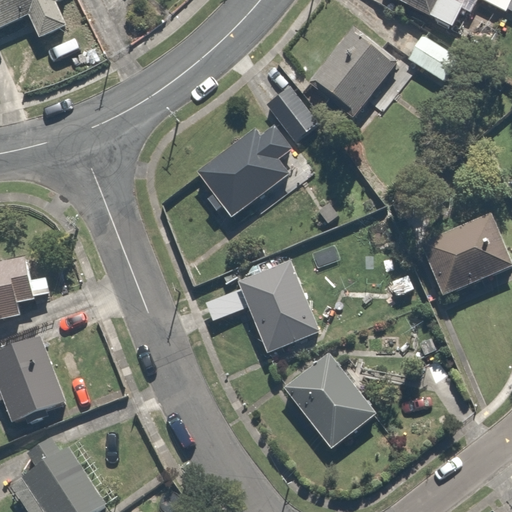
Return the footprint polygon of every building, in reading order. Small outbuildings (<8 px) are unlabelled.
[(69,0),(0,0),(0,30),(28,18),(40,46),(70,32),(58,5),(69,0)] [(511,0),(391,0),(455,34),(464,16),(475,21),(484,3),(511,17),(511,13),(511,0)] [(351,30),(310,84),(356,119),(396,65),(351,30)] [(303,152),(294,143),(320,120),(294,91),(268,114),(282,130),(266,145),(251,129),(194,182),(235,227),(291,176),(284,169),(303,152)] [(475,230),(422,248),(438,298),(491,281),(475,230)] [(0,325),(28,319),(24,302),(45,296),(36,256),(0,264),(0,325)] [(292,263),(241,284),(269,352),(321,332),(292,263)] [(51,335),(0,355),(0,404),(10,430),(78,402),(51,335)] [(376,413),(329,354),(286,388),(331,449),(376,413)] [(34,478),(8,492),(18,511),(97,511),(58,438),(22,457),(34,478)]
